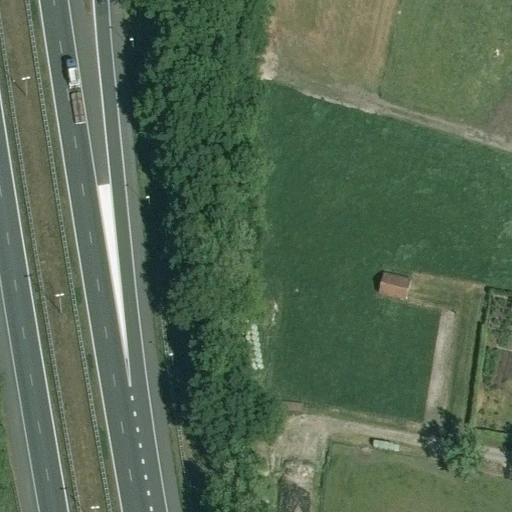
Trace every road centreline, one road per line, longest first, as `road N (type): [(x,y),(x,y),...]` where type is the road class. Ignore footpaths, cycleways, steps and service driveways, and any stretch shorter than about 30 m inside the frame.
road 1 (motorway): [(107,384),(55,0)]
road 2 (motorway): [(107,384),(122,237),(102,0)]
road 3 (motorway): [(0,192),(55,511)]
road 4 (motorway): [(130,511),(107,384)]
